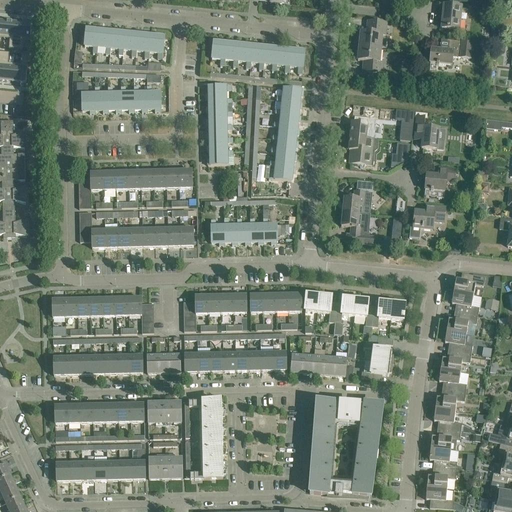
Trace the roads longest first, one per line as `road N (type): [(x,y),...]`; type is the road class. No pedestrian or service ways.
road 1 (unclassified): [(61,276),(167,279),(193,267),(308,265)]
road 2 (residential): [(178,501),(51,505),(0,399)]
road 3 (residential): [(0,394),(237,390)]
road 4 (residential): [(59,141),(175,137),(183,20)]
road 5 (unclassified): [(431,283),(404,511)]
road 6 (residential): [(318,172),(331,35)]
road 7 (residential): [(61,276),(59,141)]
road 8 (residential): [(59,141),(66,9)]
road 9 (unclassified): [(308,265),(431,283)]
